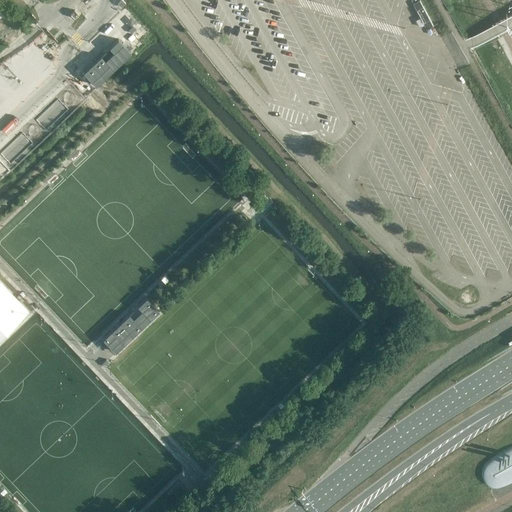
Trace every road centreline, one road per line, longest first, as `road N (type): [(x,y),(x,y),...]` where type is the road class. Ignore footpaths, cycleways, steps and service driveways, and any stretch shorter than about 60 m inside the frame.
road 1 (primary): [(511,366),(304,511)]
road 2 (secondary): [(343,511),(505,405)]
road 3 (primary): [(365,511),(505,405)]
road 4 (unknown): [(0,136),(48,90),(100,0)]
